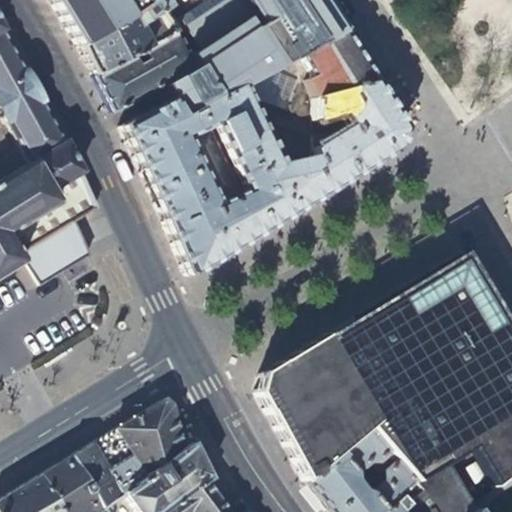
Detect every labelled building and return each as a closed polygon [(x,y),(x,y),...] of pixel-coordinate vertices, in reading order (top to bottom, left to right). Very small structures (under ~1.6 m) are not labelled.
[(170,0),(173,3),(177,0),(180,4),(186,0),(208,0),(234,39),(253,28),(266,61),(270,58),(275,67),(336,31),(316,0),(46,0),(49,4),(74,46),(122,16),(112,0),(170,0)] [(162,0),(147,0),(122,16),(74,46),(89,74),(169,30),(157,12),(167,7),(162,0)] [(180,271),(188,275),(237,245),(270,224),(317,194),(359,169),(393,148),(399,127),(370,82),(336,31),(275,67),(270,58),(266,61),(253,28),(234,39),(208,0),(186,0),(180,4),(177,0),(173,3),(167,7),(157,12),(169,30),(170,32),(178,27),(191,49),(182,54),(189,66),(155,86),(158,93),(162,101),(116,126),(122,139),(138,181),(154,212),(180,271)] [(170,32),(169,30),(89,74),(98,91),(109,112),(155,86),(189,66),(182,54),(170,32)] [(0,274),(19,263),(16,258),(8,245),(25,235),(20,227),(49,209),(62,229),(70,224),(92,210),(75,175),(78,173),(62,145),(60,146),(37,106),(39,104),(29,87),(21,71),(18,72),(0,39),(0,274)] [(85,259),(70,224),(62,229),(40,243),(16,258),(19,263),(20,262),(25,271),(36,288),(85,259)] [(414,278),(321,335),(375,423),(369,428),(411,482),(421,491),(398,511),(471,511),(475,510),(486,500),(497,493),(493,486),(511,469),(511,339),(502,323),(487,298),(458,250),(414,278)] [(375,423),(321,335),(297,350),(258,373),(251,391),(287,456),(301,481),(369,428),(375,423)] [(126,486),(179,450),(172,426),(168,408),(162,399),(66,457),(53,466),(33,478),(52,511),(98,511),(97,510),(129,489),(126,486)] [(384,511),(380,507),(411,482),(369,428),(301,481),(325,511),(384,511)] [(122,511),(128,508),(130,511),(156,511),(200,484),(206,480),(198,466),(187,444),(179,450),(126,486),(129,489),(97,510),(98,511),(106,511),(107,511),(106,511),(122,511)] [(511,469),(493,486),(497,493),(511,482),(511,469)] [(13,490),(0,497),(0,511),(52,511),(33,478),(13,490)] [(221,511),(210,497),(200,484),(156,511),(221,511)]
